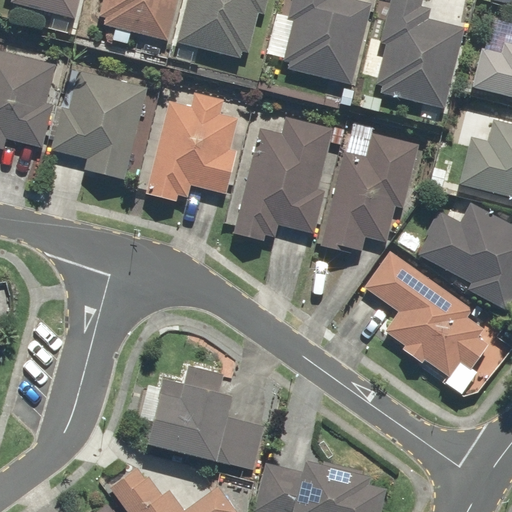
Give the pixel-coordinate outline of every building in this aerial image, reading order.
[(9,0),(9,3),(74,18),(78,0),(9,0)] [(101,0),(96,24),(115,28),(113,35),(128,38),(130,32),(169,41),(177,0),(101,0)] [(185,0),(175,42),(242,59),(244,51),(249,52),(259,13),(265,15),(268,0),(185,0)] [(291,0),(287,16),(275,13),(264,52),(283,57),(282,62),(291,64),(289,69),(351,86),(373,3),(361,0),(291,0)] [(422,0),(388,0),(379,39),(386,41),(374,92),(443,109),(463,25),(429,17),(431,8),(421,5),(422,0)] [(511,24),(506,23),(502,42),(483,38),(472,87),(511,96),(511,24)] [(7,140),(40,148),(51,104),(45,103),(55,64),(0,50),(0,148),(4,150),(7,140)] [(60,107),(50,149),(87,157),(84,169),(124,178),(145,85),(78,70),(69,109),(60,107)] [(175,102),(168,100),(144,193),(176,201),(178,193),(188,196),(191,185),(225,194),(236,150),(230,149),(238,117),(220,113),(224,99),(193,91),(191,97),(177,94),(175,102)] [(309,111),(288,106),(280,134),(259,129),(233,234),(262,241),(264,233),(273,236),(276,224),(314,234),(325,190),(318,188),(333,129),(306,122),(309,111)] [(470,136),(458,183),(511,197),(511,124),(493,119),(487,141),(470,136)] [(365,237),(386,243),(396,205),(403,207),(420,145),(373,133),(375,126),(353,121),(320,244),(336,249),(337,243),(362,249),(365,237)] [(511,223),(472,203),(463,221),(442,210),(419,255),(471,282),(467,289),(507,309),(511,299),(511,223)] [(474,321),(481,310),(414,261),(410,267),(389,252),(364,287),(398,312),(384,331),(405,346),(403,349),(420,361),(423,358),(449,377),(460,362),(470,369),(488,344),(478,337),(484,328),(474,321)] [(232,394),(220,391),(224,372),(187,364),(183,380),(161,376),(146,445),(253,469),(263,424),(227,416),(232,394)] [(366,483),(367,475),(296,458),(293,468),(265,461),(253,511),(376,511),(382,487),(366,483)] [(161,494),(137,463),(107,487),(126,511),(234,511),(237,510),(216,484),(184,509),(168,488),(161,494)] [(114,511),(107,501),(91,511),(114,511)]
